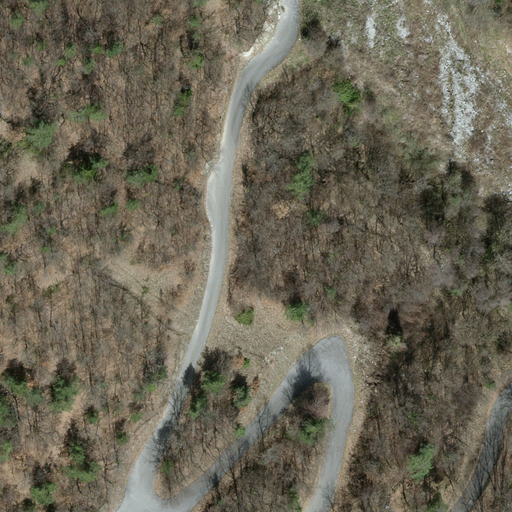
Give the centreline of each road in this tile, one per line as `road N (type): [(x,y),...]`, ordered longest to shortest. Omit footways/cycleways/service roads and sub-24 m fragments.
road 1 (unclassified): [(289,0),(283,38),(241,95),(211,297),(142,477),(154,507),(181,504),(253,432),(299,371),(319,361),(338,375),(343,402),(315,511)]
road 2 (unclassified): [(459,511),(511,394)]
